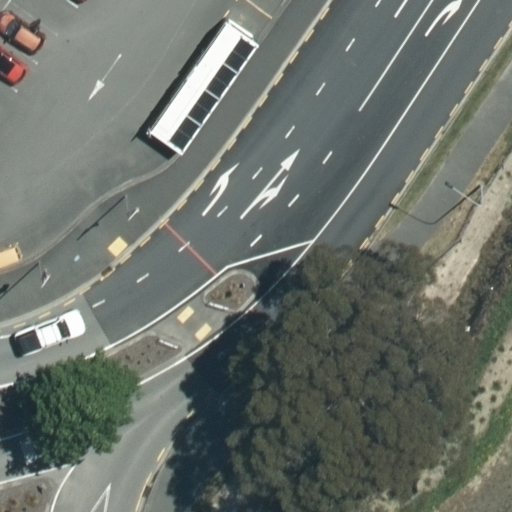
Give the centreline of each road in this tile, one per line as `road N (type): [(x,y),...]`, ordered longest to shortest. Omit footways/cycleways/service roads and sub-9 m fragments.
road 1 (unclassified): [(0,359),(80,333),(155,284),(438,0)]
road 2 (unclassified): [(455,0),(227,352),(157,408)]
road 3 (unclassified): [(157,408),(0,460)]
